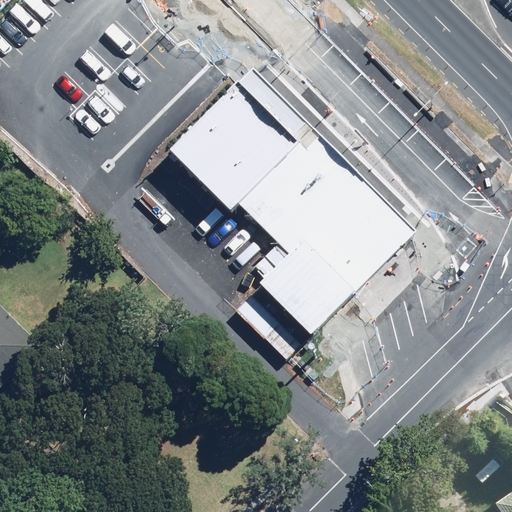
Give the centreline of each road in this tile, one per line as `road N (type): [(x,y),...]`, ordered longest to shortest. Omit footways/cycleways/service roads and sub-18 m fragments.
road 1 (primary): [(511,263),(259,0)]
road 2 (residential): [(511,310),(306,511)]
